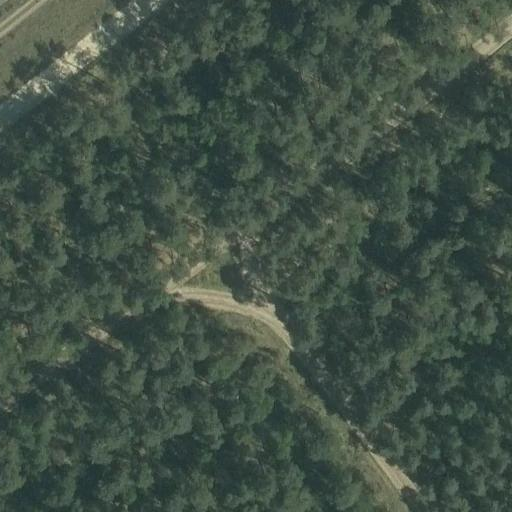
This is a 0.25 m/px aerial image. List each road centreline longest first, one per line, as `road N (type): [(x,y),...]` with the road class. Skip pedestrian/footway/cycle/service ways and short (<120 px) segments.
road 1 (track): [(511,17),(180,274),(0,399)]
road 2 (track): [(0,114),(148,0)]
